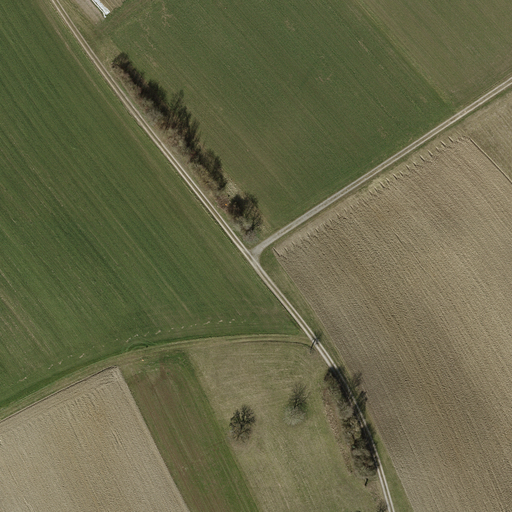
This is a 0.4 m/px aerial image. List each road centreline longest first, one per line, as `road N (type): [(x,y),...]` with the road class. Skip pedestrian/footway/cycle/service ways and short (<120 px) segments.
road 1 (track): [(55,0),(328,357),(378,461),(392,511)]
road 2 (track): [(511,80),(266,242),(253,262)]
